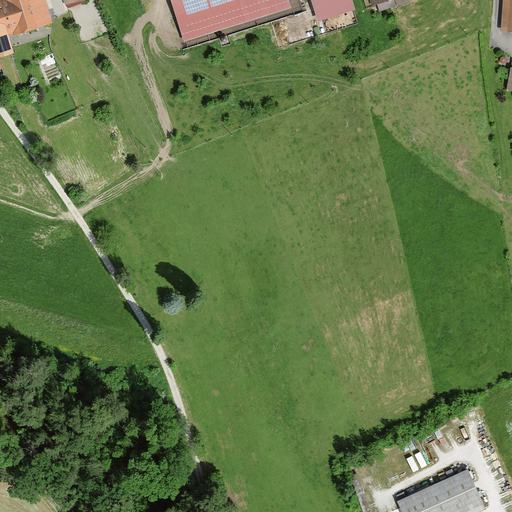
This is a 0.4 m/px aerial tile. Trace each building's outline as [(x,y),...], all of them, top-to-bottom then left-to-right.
[(1,0),(0,0),(0,70),(3,69),(0,59),(0,56),(12,53),(7,36),(13,35),(14,37),(53,26),(44,0),(1,0)] [(290,0),(171,0),(184,39),(292,5),(290,0)] [(312,0),(318,19),(354,7),(351,0),(312,0)] [(414,0),(369,0),(373,8),(378,6),(381,13),(414,0)] [(511,33),(511,0),(504,0),(502,33),(511,33)] [(475,511),(485,508),(467,469),(398,501),(402,511),(475,511)]
